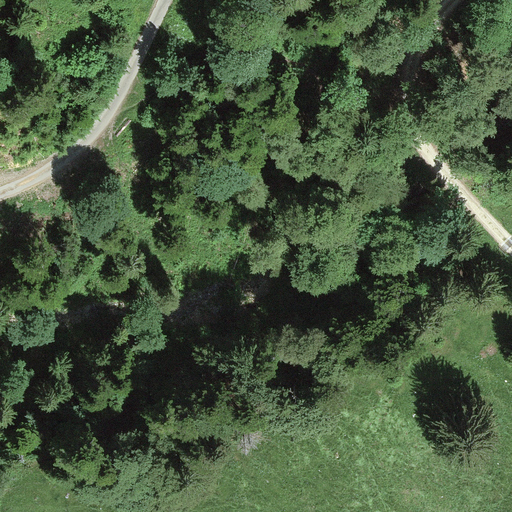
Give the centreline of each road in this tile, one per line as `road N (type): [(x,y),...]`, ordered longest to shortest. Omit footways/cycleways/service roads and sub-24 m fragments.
road 1 (unclassified): [(167,0),(89,138),(0,189)]
road 2 (track): [(405,106),(411,128),(511,237)]
